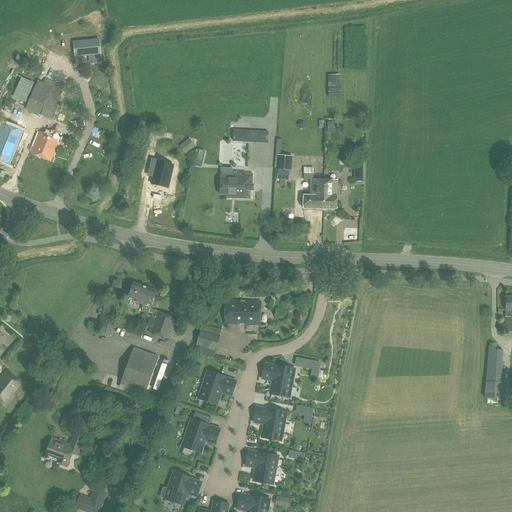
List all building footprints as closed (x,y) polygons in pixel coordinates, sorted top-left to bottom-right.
[(98,40),(75,42),(76,56),(91,55),(92,63),(101,62),(98,40)] [(331,75),(331,87),(340,87),(340,74),(331,75)] [(64,86),(45,78),(44,83),(38,80),(30,98),(50,106),(45,117),(51,120),(64,86)] [(0,129),(0,160),(10,164),(23,132),(2,124),(0,129)] [(139,135),(150,137),(151,128),(141,126),(139,135)] [(234,131),(234,142),(268,143),(269,132),(234,131)] [(31,154),(50,161),(59,139),(40,132),(31,154)] [(189,153),(198,145),(192,137),(182,146),(189,153)] [(194,162),(202,164),(204,151),(196,149),(194,162)] [(277,179),(289,180),(290,171),(292,171),(293,156),(278,155),(277,169),(278,169),(277,179)] [(157,160),(152,158),(149,171),(155,172),(152,184),(168,188),(173,165),(157,161),(157,160)] [(354,181),(362,181),(363,161),(355,161),(354,181)] [(235,198),(243,198),(248,198),(248,189),(247,189),(247,184),(252,185),(252,175),(244,174),(244,173),(232,172),(231,179),(221,178),(220,194),(235,195),(235,198)] [(303,208),(324,209),(324,180),(313,180),(311,180),(311,195),(303,195),(303,208)] [(324,209),(337,209),(337,180),(324,180),(324,209)] [(153,314),(152,317),(155,318),(149,333),(169,340),(177,319),(150,309),(156,291),(134,283),(128,299),(144,304),(142,310),(148,312),(153,314)] [(225,324),(260,325),(260,301),(225,300),(225,324)] [(97,329),(110,334),(117,315),(104,310),(97,329)] [(299,318),(305,322),(309,316),(303,311),(299,318)] [(216,351),(220,336),(200,330),(196,345),(216,351)] [(119,387),(144,396),(158,357),(133,348),(119,387)] [(485,404),(499,405),(499,399),(503,400),(504,383),(498,382),(500,351),(489,349),(485,404)] [(202,357),(201,364),(221,367),(222,360),(202,357)] [(262,379),(272,381),(270,394),(290,398),(295,369),(275,366),(265,364),(262,379)] [(227,378),(208,371),(198,399),(217,405),(222,392),(231,396),(236,381),(226,378),(227,378)] [(0,398),(5,403),(21,384),(6,372),(0,379),(0,398)] [(256,407),(253,423),(264,425),(262,435),(283,439),(288,413),(256,407)] [(193,420),(191,419),(182,447),(201,453),(205,440),(215,444),(220,429),(210,426),(209,425),(211,418),(195,412),(193,420)] [(60,464),(67,467),(72,453),(78,456),(85,435),(74,432),(69,445),(51,439),(46,454),(61,459),(60,464)] [(253,480),(273,483),(278,455),(248,450),(245,465),(255,467),(253,480)] [(197,497),(202,483),(192,479),(192,478),(174,472),(164,499),(183,506),(187,494),(197,497)] [(76,508),(86,511),(100,511),(107,494),(94,488),(90,498),(81,495),(76,508)] [(247,511),(267,511),(270,500),(240,494),(237,509),(248,511),(247,511)] [(214,502),(212,511),(199,509),(198,511),(227,511),(229,505),(214,502)]
